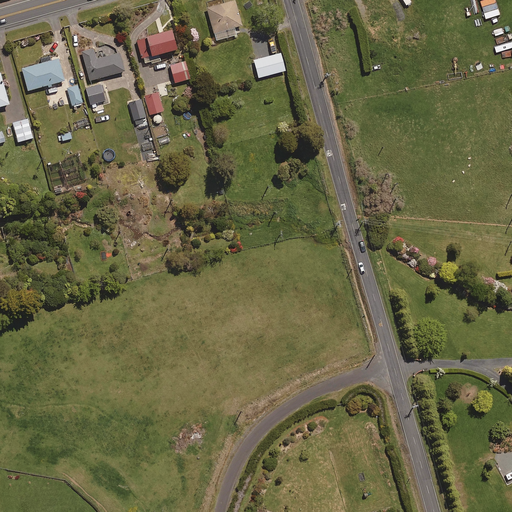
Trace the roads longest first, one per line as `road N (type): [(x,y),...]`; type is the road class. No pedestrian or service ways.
road 1 (tertiary): [(393,362),(289,0)]
road 2 (residential): [(393,362),(313,391),(263,426),(233,469),(220,511)]
road 3 (tertiary): [(433,511),(393,362)]
